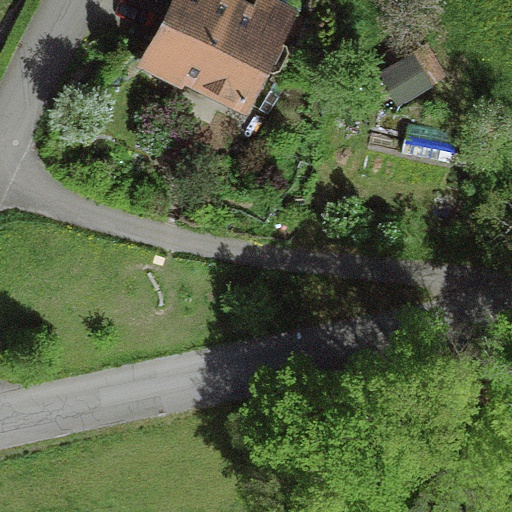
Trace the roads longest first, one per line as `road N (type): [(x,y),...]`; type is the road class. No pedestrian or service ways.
road 1 (unclassified): [(511,278),(212,249),(56,198),(0,149)]
road 2 (residential): [(0,413),(48,411),(511,308)]
road 3 (residential): [(0,136),(69,0)]
